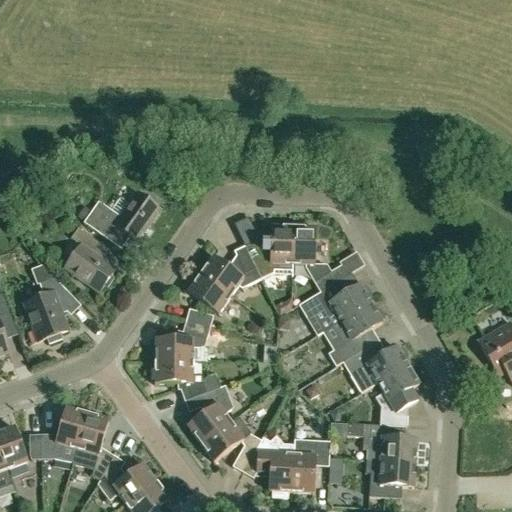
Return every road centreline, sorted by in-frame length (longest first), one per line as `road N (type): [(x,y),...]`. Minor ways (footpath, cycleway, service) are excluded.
road 1 (residential): [(96,361),(215,198),(334,200),(432,357),(446,397),(443,511)]
road 2 (residential): [(208,511),(96,361)]
